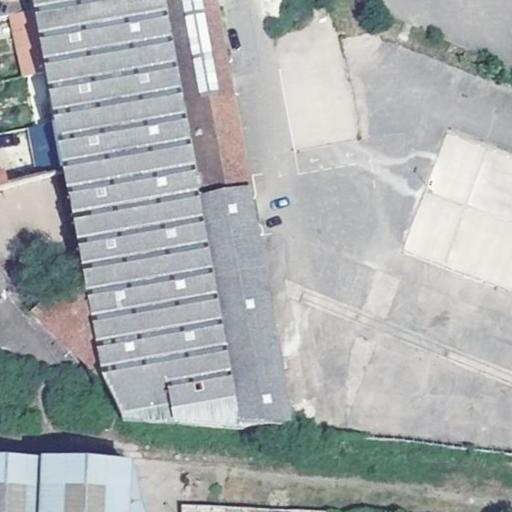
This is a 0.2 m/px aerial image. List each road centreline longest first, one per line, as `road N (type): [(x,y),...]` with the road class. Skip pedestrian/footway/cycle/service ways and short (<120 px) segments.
road 1 (unknown): [(140,455),(265,451),(511,488)]
road 2 (residential): [(107,424),(0,287)]
